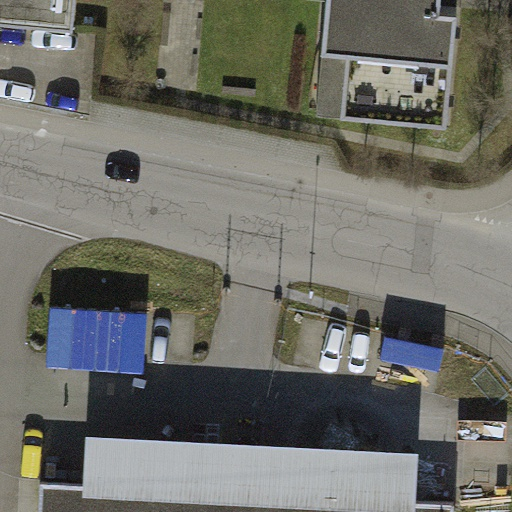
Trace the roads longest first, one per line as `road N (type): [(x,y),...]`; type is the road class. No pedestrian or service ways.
road 1 (residential): [(511,289),(459,266),(0,162)]
road 2 (unknown): [(36,170),(4,449)]
road 3 (unknown): [(276,224),(217,467)]
road 4 (unknown): [(217,467),(434,458)]
road 5 (unknown): [(4,449),(217,467)]
